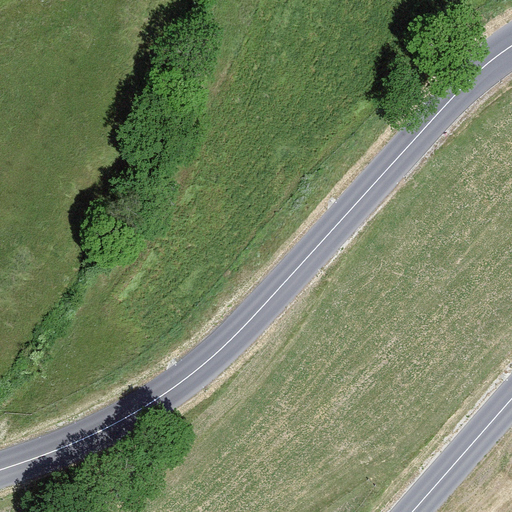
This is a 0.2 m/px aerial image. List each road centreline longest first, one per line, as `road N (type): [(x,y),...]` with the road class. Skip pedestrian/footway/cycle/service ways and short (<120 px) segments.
road 1 (secondary): [(0,468),(172,391),(298,275),(476,75),(511,50)]
road 2 (secondary): [(511,398),(412,511)]
